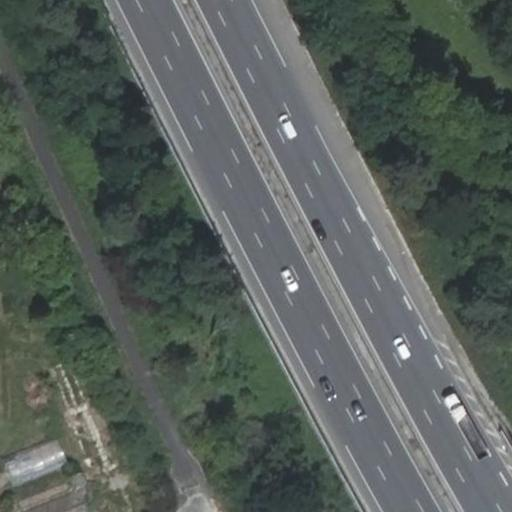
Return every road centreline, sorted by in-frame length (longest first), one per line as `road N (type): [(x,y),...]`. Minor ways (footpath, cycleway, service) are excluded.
road 1 (motorway): [(502,511),(231,0)]
road 2 (motorway): [(146,0),(329,364),(413,511)]
